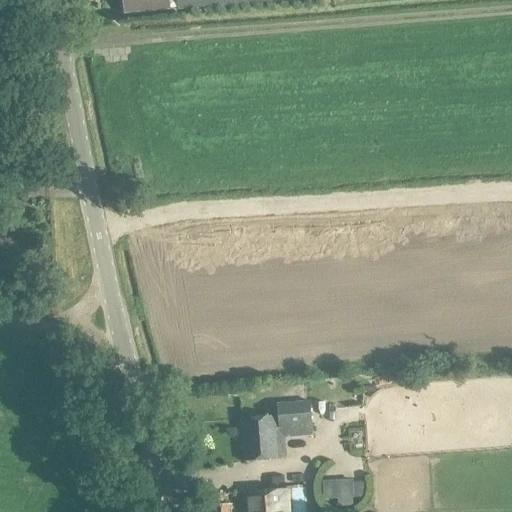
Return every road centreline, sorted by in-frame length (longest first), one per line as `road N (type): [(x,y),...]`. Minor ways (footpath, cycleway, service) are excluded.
road 1 (unclassified): [(117,321),(53,0)]
road 2 (unclassified): [(174,511),(117,321)]
